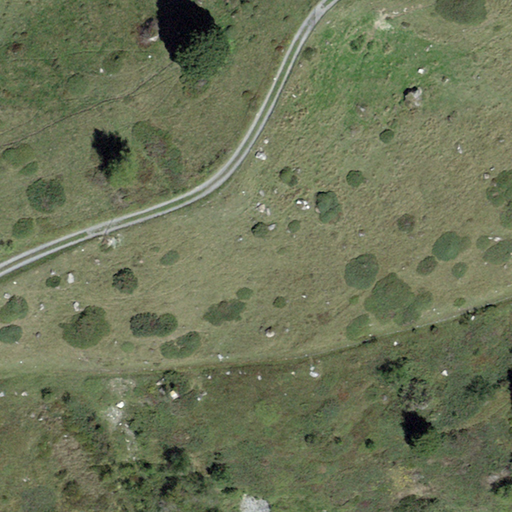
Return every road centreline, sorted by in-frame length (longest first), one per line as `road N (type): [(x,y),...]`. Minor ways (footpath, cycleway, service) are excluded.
road 1 (track): [(0,379),(43,366),(305,359),(511,295)]
road 2 (track): [(335,0),(301,33),(249,139),(200,192),(0,272)]
